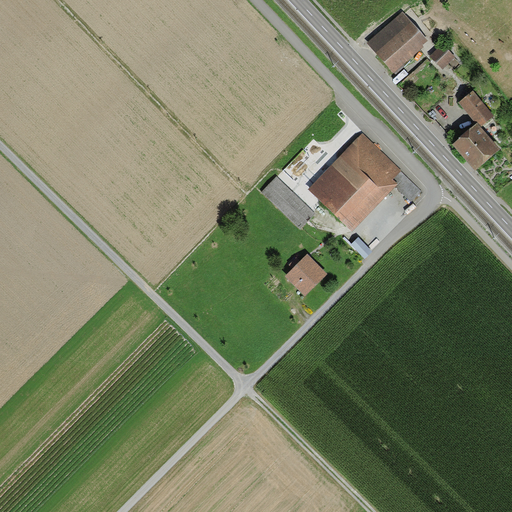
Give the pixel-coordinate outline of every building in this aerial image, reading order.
[(371,47),(391,69),(421,43),(401,20),(371,47)] [(441,50),(431,59),(440,70),(450,61),(441,50)] [(459,108),(479,130),(490,120),(470,98),(459,108)] [(475,133),(455,151),(476,174),(496,156),(475,133)] [(366,136),(308,192),(342,227),(388,182),(407,202),(419,190),(366,136)] [(260,192),(296,230),(311,216),(274,179),(260,192)] [(321,277),(305,261),(286,279),(302,296),(321,277)]
